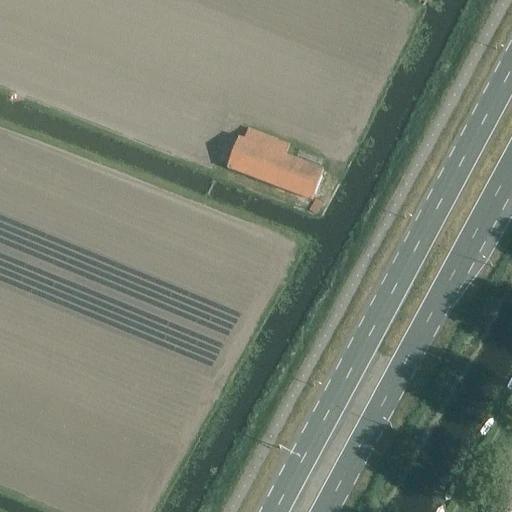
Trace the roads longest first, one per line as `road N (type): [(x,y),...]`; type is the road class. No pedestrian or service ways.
road 1 (primary): [(511,62),(271,511)]
road 2 (primary): [(324,511),(511,160)]
road 3 (track): [(0,89),(293,201)]
